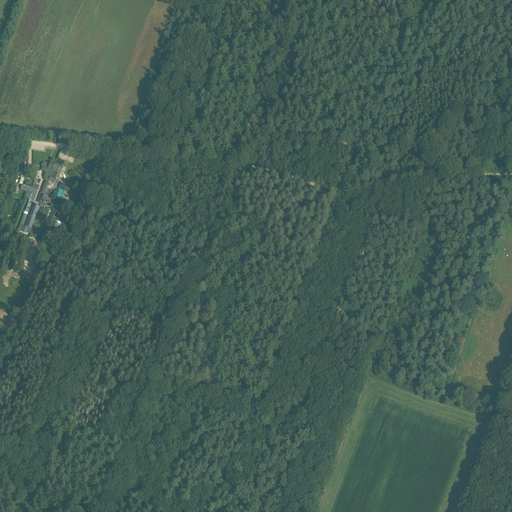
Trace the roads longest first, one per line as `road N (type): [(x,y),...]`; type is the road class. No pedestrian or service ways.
road 1 (track): [(68,511),(4,489),(128,150)]
road 2 (unknown): [(511,129),(355,151),(190,127),(142,152)]
road 3 (track): [(260,511),(388,179)]
road 4 (track): [(238,165),(329,189),(405,174),(511,174)]
road 5 (track): [(0,139),(238,165)]
road 6 (track): [(159,369),(238,165)]
road 7 (track): [(342,189),(411,0)]
road 8 (track): [(103,511),(159,369)]
road 9 (track): [(238,165),(289,24)]
road 10 (track): [(511,51),(469,174)]
